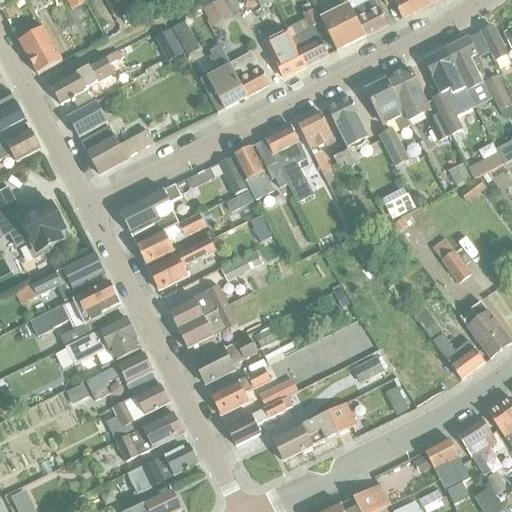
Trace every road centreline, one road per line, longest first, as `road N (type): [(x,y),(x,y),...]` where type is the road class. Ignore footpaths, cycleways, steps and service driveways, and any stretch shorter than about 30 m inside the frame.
road 1 (unclassified): [(85,199),(481,0)]
road 2 (residential): [(242,511),(85,199)]
road 3 (tertiary): [(254,511),(331,480),(511,370)]
road 4 (residential): [(85,199),(0,41)]
